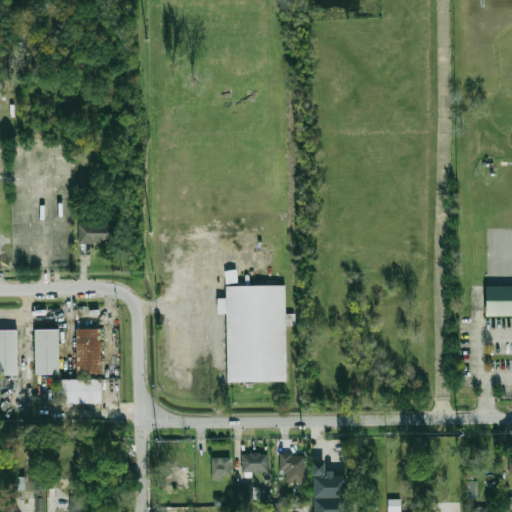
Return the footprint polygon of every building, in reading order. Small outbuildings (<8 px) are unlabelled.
[(78,242),(78,223),(109,223),(108,242),(78,242)] [(226,288),(287,286),(289,379),(228,380),(226,288)] [(484,286),(511,286),(511,315),(484,315),(484,286)] [(75,327),(100,327),(101,373),(76,373),(75,327)] [(35,328),(59,328),(60,373),(35,374),(35,328)] [(0,329),(17,329),(17,374),(0,374),(0,329)] [(102,378),(103,403),(57,404),(57,379),(102,378)] [(242,471),(268,471),(268,453),(242,453),(242,471)] [(280,454),(280,474),(305,474),(305,454),(280,454)] [(211,457),(211,479),(231,479),(231,457),(211,457)] [(311,461),(323,461),(323,474),(311,474),(311,461)] [(312,475),(345,475),(345,496),(312,496),(312,475)] [(25,491),(24,477),(7,477),(8,492),(25,491)] [(467,498),(478,498),(478,481),(467,481),(467,498)] [(44,511),(44,489),(35,489),(35,511),(44,511)] [(69,510),(84,511),(84,495),(69,495),(69,510)] [(313,511),(313,498),(345,498),(345,511),(313,511)] [(402,511),(402,499),(388,499),(388,511),(402,511)] [(273,511),(283,511),(284,502),(273,502),(273,511)]
